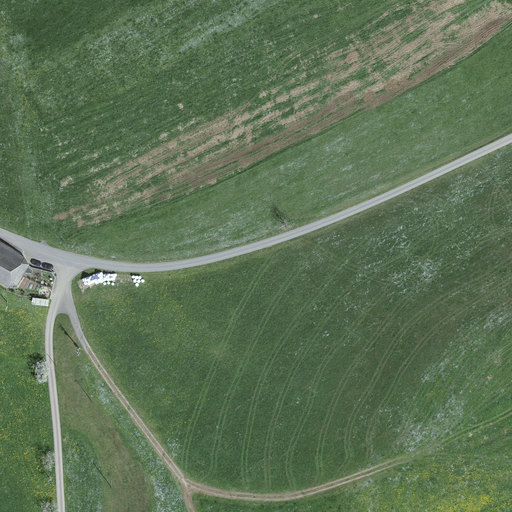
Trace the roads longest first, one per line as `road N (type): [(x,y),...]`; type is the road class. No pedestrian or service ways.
road 1 (unclassified): [(511,138),(294,233),(177,264),(73,258),(0,231)]
road 2 (track): [(60,284),(96,363),(185,480),(246,498),(281,496),(384,464)]
